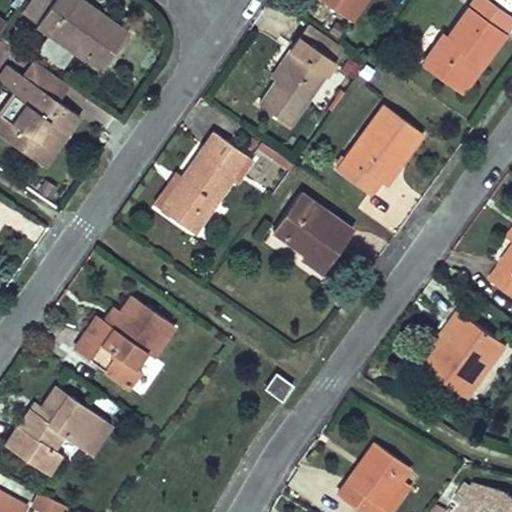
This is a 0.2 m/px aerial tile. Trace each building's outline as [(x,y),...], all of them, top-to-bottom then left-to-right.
[(63,0),(29,0),(16,19),(94,72),(117,37),(63,0)] [(304,0),(341,25),(358,0),(304,0)] [(463,57),(470,62),(499,21),(469,0),(457,0),(431,37),(426,33),(405,62),(441,87),(463,57)] [(245,109),(276,130),(324,59),(315,53),(325,39),(298,21),(277,52),(282,55),(245,109)] [(463,57),(441,87),(448,92),(470,62),(463,57)] [(16,79),(50,104),(62,88),(27,63),(16,79)] [(60,132),(70,119),(50,104),(16,79),(5,72),(0,79),(0,87),(6,92),(0,101),(0,142),(34,167),(44,153),(34,145),(50,124),(60,132)] [(405,134),(367,108),(325,169),(355,190),(376,159),(384,165),(404,137),(405,134)] [(44,153),(60,132),(50,124),(34,145),(44,153)] [(200,134),(146,213),(180,236),(234,158),(200,134)] [(307,273),(338,230),(286,193),(260,229),(292,252),(292,253),(288,260),(307,273)] [(494,221),(504,229),(511,217),(511,205),(508,202),(494,221)] [(511,217),(504,229),(483,256),(488,260),(475,276),(505,299),(511,289),(511,217)] [(84,318),(63,348),(108,379),(120,362),(129,350),(140,357),(164,324),(123,295),(112,311),(100,329),(91,322),(84,318)] [(100,329),(112,311),(103,305),(91,322),(100,329)] [(491,343),(444,307),(416,343),(424,349),(412,366),(451,396),(491,343)] [(120,362),(108,379),(119,387),(131,370),(120,362)] [(275,371),(263,387),(282,400),(294,384),(275,371)] [(91,413),(44,382),(30,403),(22,414),(13,408),(0,426),(0,450),(28,469),(51,434),(59,440),(68,446),(91,413)] [(20,397),(13,408),(22,414),(30,403),(20,397)] [(102,421),(91,413),(68,446),(79,454),(102,421)] [(51,434),(28,469),(36,474),(59,440),(51,434)] [(359,441),(321,497),(343,511),(349,511),(358,500),(370,507),(397,467),(359,441)] [(475,511),(511,511),(511,496),(494,484),(461,481),(459,483),(448,500),(464,511),(472,498),(481,504),(475,511)] [(50,511),(56,503),(34,492),(26,508),(34,511),(50,511)]
